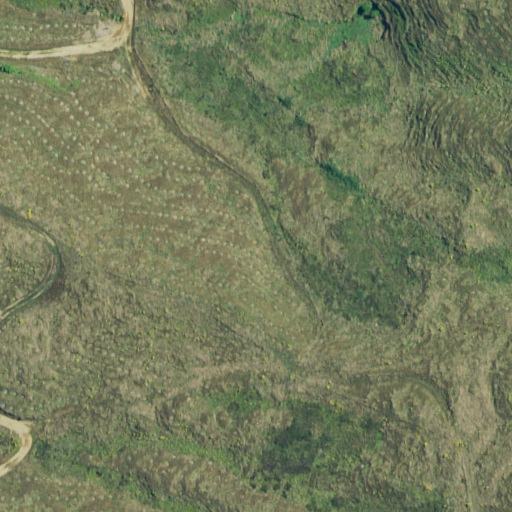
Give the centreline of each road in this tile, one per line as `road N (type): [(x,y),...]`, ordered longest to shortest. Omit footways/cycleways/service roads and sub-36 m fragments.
road 1 (track): [(460,511),(452,418),(410,383),(324,377),(214,321),(83,273),(0,215)]
road 2 (track): [(0,47),(106,54),(136,7),(132,0)]
